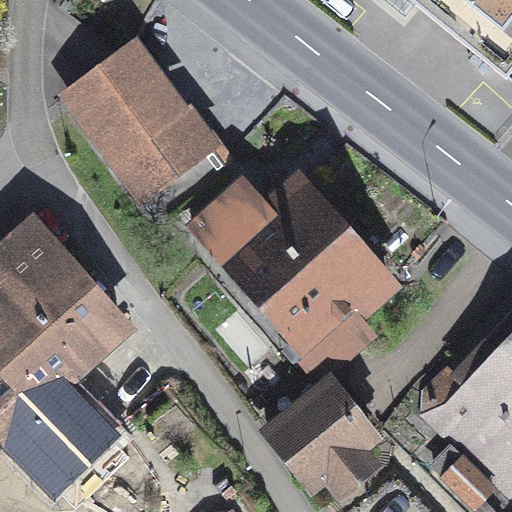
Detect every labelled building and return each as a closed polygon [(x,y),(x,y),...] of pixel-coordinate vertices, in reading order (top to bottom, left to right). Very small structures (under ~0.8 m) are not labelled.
[(381,0),(406,19),(416,7),(407,0),(381,0)] [(511,0),(407,0),(416,7),(507,81),(509,77),(511,74),(511,0)] [(129,51),(71,93),(122,161),(179,119),(129,51)] [(122,161),(169,225),(233,178),(186,114),(179,119),(122,161)] [(243,189),(194,232),(234,278),(251,263),(281,264),(331,220),(299,184),(266,213),(243,189)] [(0,375),(50,326),(91,291),(32,220),(0,250),(0,270),(5,277),(0,280),(0,375)] [(353,322),(391,289),(372,268),(331,220),(281,264),(251,263),(234,278),(281,332),(323,380),(371,342),(353,322)] [(0,432),(55,488),(95,447),(41,396),(122,327),(91,291),(50,326),(0,375),(0,432)] [(511,317),(488,344),(511,367),(511,317)] [(424,418),(505,491),(511,483),(511,367),(488,344),(457,378),(449,371),(426,394),(424,418)] [(374,469),(360,452),(374,441),(330,385),(269,434),(314,489),(327,478),(341,495),(374,469)] [(435,468),(475,508),(493,489),(454,450),(435,468)]
